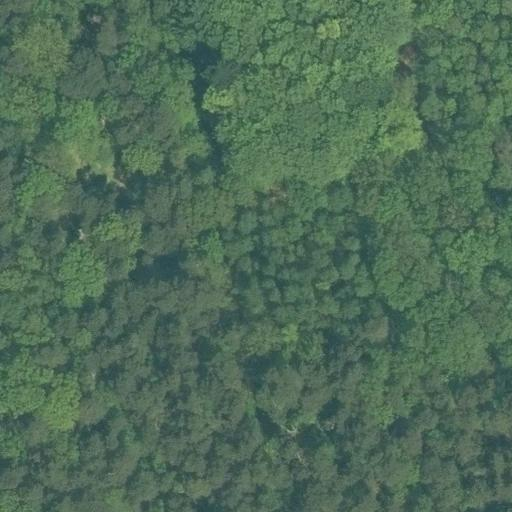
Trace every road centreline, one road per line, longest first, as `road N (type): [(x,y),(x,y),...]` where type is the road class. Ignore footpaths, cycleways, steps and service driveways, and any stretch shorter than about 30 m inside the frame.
road 1 (track): [(149,246),(18,387),(0,480)]
road 2 (track): [(175,0),(224,216)]
road 3 (track): [(224,216),(420,163)]
